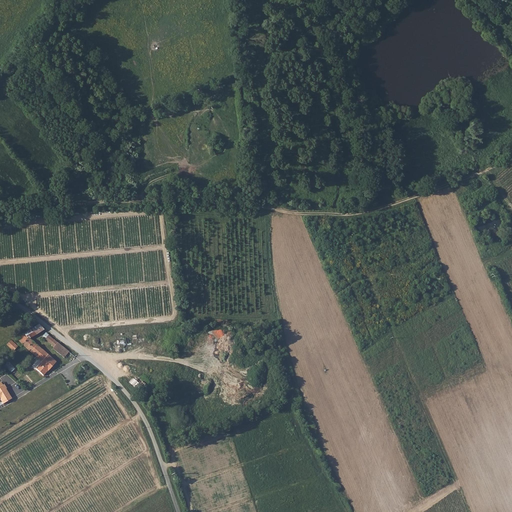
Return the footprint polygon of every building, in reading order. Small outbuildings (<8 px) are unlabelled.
[(23,334),(29,338),(36,334),(31,329),(23,334)] [(29,338),(23,334),(16,342),(19,345),(21,343),(36,356),(42,350),(29,338)] [(49,335),(45,339),(54,347),(57,342),(49,335)] [(14,351),(18,347),(11,340),(7,345),(14,351)] [(69,352),(60,345),(55,351),(64,358),(69,352)] [(42,350),(36,356),(40,360),(39,361),(37,361),(33,366),(44,375),(48,371),(47,370),(49,367),(50,369),(56,361),(42,350)] [(6,365),(11,370),(15,367),(10,362),(6,365)] [(144,396),(152,390),(141,377),(137,380),(135,378),(132,381),(144,396)] [(0,386),(0,399),(3,404),(12,399),(6,389),(4,385),(2,385),(0,386)]
